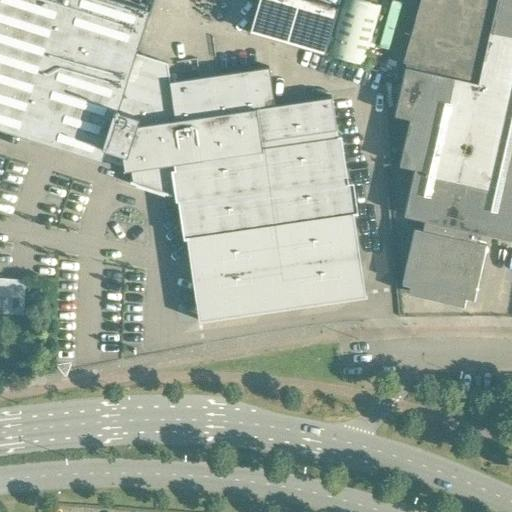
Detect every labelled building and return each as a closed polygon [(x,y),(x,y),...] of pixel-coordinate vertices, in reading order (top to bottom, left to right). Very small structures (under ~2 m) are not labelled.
[(0,0),(0,128),(101,160),(105,148),(121,153),(124,169),(131,168),(131,174),(129,181),(135,183),(134,185),(164,194),(164,192),(170,194),(170,193),(174,194),(175,199),(177,199),(183,237),(186,237),(186,240),(188,240),(189,249),(188,250),(192,278),(194,278),(199,313),(199,316),(197,316),(198,319),(201,319),(201,317),(210,316),(277,306),(277,308),(315,302),(315,301),(362,294),(363,296),(366,295),(365,292),(363,292),(362,283),(359,264),(360,264),(360,263),(352,213),(357,212),(352,181),(347,182),(340,134),(337,135),(331,96),(274,104),(269,65),(169,80),(167,64),(134,54),(148,10),(117,0),(0,0)] [(257,0),(248,31),(286,42),(298,0),(257,0)] [(312,0),(298,0),(286,42),(324,53),(337,7),(312,0)] [(363,0),(343,0),(328,54),(364,64),(381,5),(363,0)] [(511,0),(420,0),(403,61),(400,77),(511,110),(511,0)] [(409,116),(398,164),(413,167),(403,214),(424,219),(422,228),(413,227),(401,282),(409,284),(407,292),(463,305),(465,297),(473,299),(486,243),(477,241),(480,231),(511,238),(511,110),(400,77),(394,112),(409,116)] [(24,278),(0,276),(0,312),(23,313),(24,278)]
